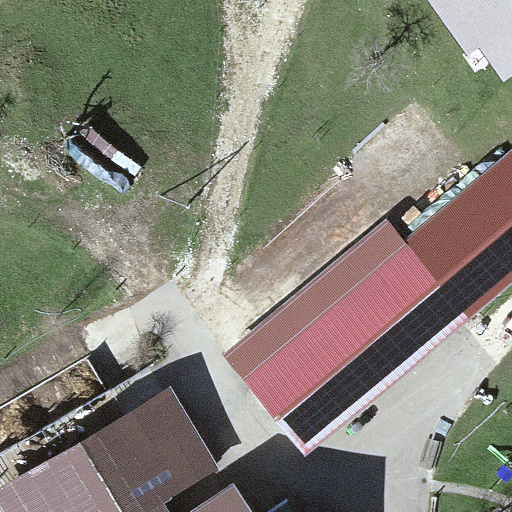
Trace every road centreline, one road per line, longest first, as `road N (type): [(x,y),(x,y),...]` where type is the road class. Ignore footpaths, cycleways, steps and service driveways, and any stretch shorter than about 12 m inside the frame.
road 1 (track): [(175,331),(220,221),(238,113),(239,0)]
road 2 (track): [(175,331),(276,459),(360,511)]
road 3 (track): [(0,217),(67,239),(175,331)]
